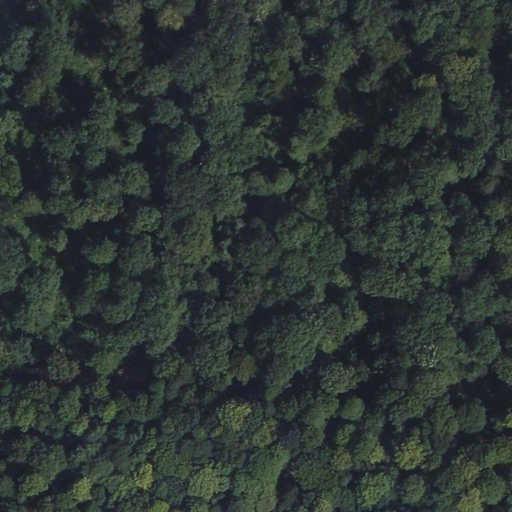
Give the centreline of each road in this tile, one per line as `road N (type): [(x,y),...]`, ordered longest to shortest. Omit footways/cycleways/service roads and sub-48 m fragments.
road 1 (track): [(0,315),(187,156),(419,0)]
road 2 (track): [(0,373),(511,391)]
